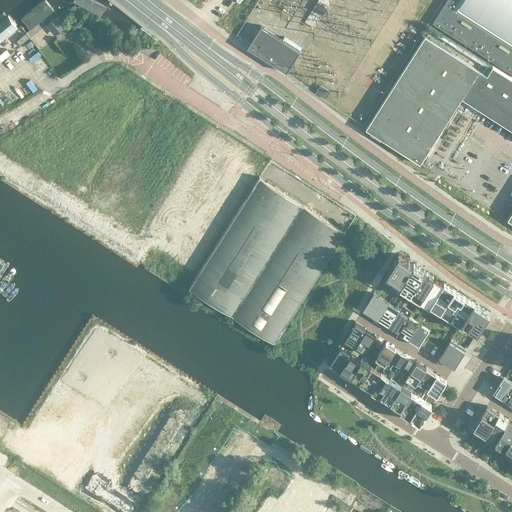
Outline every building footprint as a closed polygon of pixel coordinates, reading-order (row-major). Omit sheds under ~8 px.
[(44,0),(22,19),(31,30),(54,10),(45,0),(44,0)] [(92,0),(69,0),(69,1),(95,15),(100,4),(92,0)] [(511,0),(447,0),(433,23),(511,73),(511,0)] [(322,15),(327,8),(318,2),(313,9),(322,15)] [(0,21),(0,42),(20,27),(10,14),(0,21)] [(300,51),(261,26),(247,47),(287,72),(300,51)] [(90,36),(93,32),(88,28),(85,33),(90,36)] [(420,163),(462,98),(511,130),(511,78),(492,66),(487,75),(425,36),(366,129),(420,163)] [(325,99),(330,91),(321,85),(316,92),(325,99)] [(260,167),(235,206),(312,255),(334,221),(322,213),(323,210),(272,178),(274,176),(260,167)] [(398,254),(382,279),(398,288),(399,286),(413,264),(398,254)] [(0,278),(9,264),(0,258),(0,278)] [(383,311),(378,320),(388,326),(394,317),(402,304),(410,292),(424,270),(413,264),(399,286),(406,290),(396,307),(389,302),(383,311)] [(424,270),(410,292),(420,299),(434,277),(424,270)] [(434,277),(420,299),(426,303),(423,308),(427,310),(430,305),(444,283),(434,277)] [(444,283),(430,305),(440,312),(454,290),(444,283)] [(454,290),(440,312),(450,318),(464,296),(454,290)] [(368,301),(363,310),(378,320),(383,311),(389,302),(379,296),(374,293),(368,301)] [(464,296),(450,318),(460,324),(474,303),(464,296)] [(460,324),(460,325),(475,334),(479,328),(489,312),(474,303),(460,324)] [(394,317),(388,326),(398,332),(401,329),(404,324),(409,316),(412,310),(402,304),(394,317)] [(404,324),(401,329),(405,331),(404,331),(402,335),(408,339),(414,330),(419,322),(415,319),(409,316),(404,324)] [(365,328),(355,322),(329,362),(340,369),(365,328)] [(414,330),(408,339),(418,345),(419,346),(424,337),(429,329),(419,322),(414,330)] [(365,328),(355,344),(365,351),(375,335),(365,328)] [(454,368),(466,349),(451,340),(439,358),(454,368)] [(380,349),(377,354),(387,361),(389,358),(390,357),(396,347),(386,341),(380,349)] [(360,358),(365,351),(355,344),(340,369),(342,366),(351,372),(349,375),(350,375),(360,358)] [(386,362),(370,388),(371,389),(370,391),(378,395),(379,394),(380,394),(391,377),(395,371),(390,367),(394,361),(399,364),(406,354),(396,347),(390,357),(389,358),(391,359),(388,362),(387,361),(386,362)] [(360,382),(371,365),(360,358),(350,375),(360,382)] [(375,367),(371,365),(360,382),(370,388),(386,362),(380,359),(375,367)] [(426,367),(416,360),(401,384),(390,401),(393,403),(392,405),(398,408),(399,407),(400,407),(411,390),(418,379),(426,367)] [(422,385),(428,387),(436,373),(426,367),(418,379),(423,380),(422,385)] [(420,420),(431,403),(425,399),(430,391),(437,395),(446,380),(436,373),(428,387),(421,397),(410,414),(420,420)] [(390,401),(401,384),(391,377),(380,394),(390,401)] [(511,381),(505,377),(494,394),(506,401),(511,392),(511,381)] [(400,407),(410,414),(421,397),(411,390),(400,407)] [(485,435),(499,413),(487,406),(473,428),(484,435),(485,435)] [(494,441),(508,419),(499,413),(485,435),(494,441)] [(504,447),(511,434),(511,421),(508,419),(494,441),(504,447)] [(322,511),(305,503),(300,511),(322,511)]
